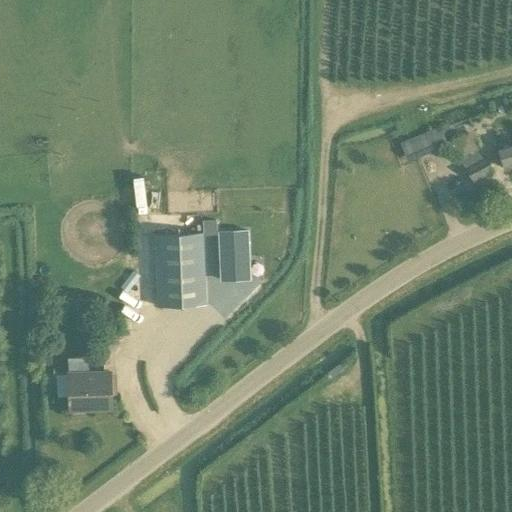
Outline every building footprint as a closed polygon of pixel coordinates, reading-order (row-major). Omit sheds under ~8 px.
[(436,128),(399,143),(407,160),(433,149),(443,145),(436,128)] [(480,144),(479,145),(474,131),(453,139),(459,155),(458,156),(463,167),(472,182),(493,170),(484,155),(486,154),(480,144)] [(503,168),(511,165),(511,139),(496,144),(503,168)] [(249,226),(221,227),(221,276),(248,277),(249,226)] [(205,303),(202,231),(153,233),(156,305),(205,303)] [(100,345),(119,344),(118,330),(99,331),(100,345)] [(327,371),(331,377),(344,368),(340,362),(327,371)] [(68,410),(110,408),(109,370),(66,372),(68,410)]
